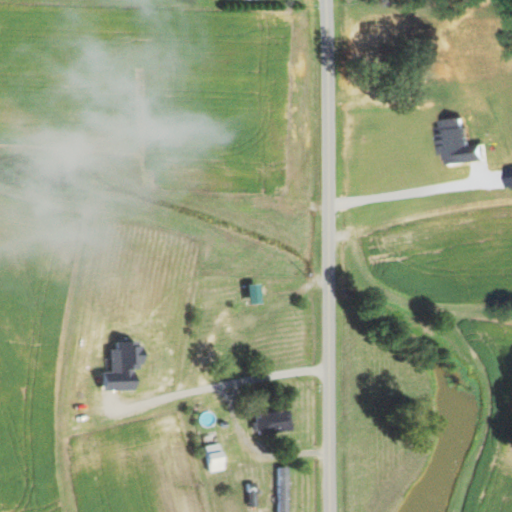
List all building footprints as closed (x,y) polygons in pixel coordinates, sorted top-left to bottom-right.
[(461,118),(437,119),(437,134),(434,134),(435,155),(442,155),(442,164),(463,163),(461,118)] [(242,304),(255,302),(252,282),(239,284),(242,304)] [(129,390),(129,370),(133,370),(132,341),(106,342),(106,373),(94,374),(94,390),(129,390)] [(285,431),(284,411),(251,413),(252,433),(285,431)] [(199,445),(202,472),(219,470),(216,443),(199,445)]
